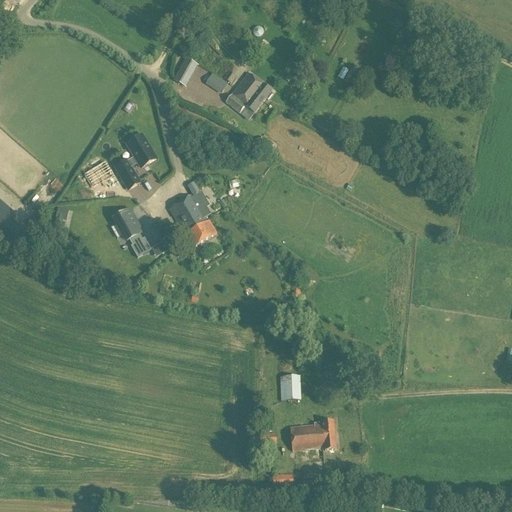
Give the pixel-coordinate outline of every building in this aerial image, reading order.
[(260,29),(259,29),(259,28),(258,28),(257,28),(257,29),(256,29),(255,29),(255,30),(254,30),(254,31),(253,32),(253,33),(253,34),(253,35),(254,36),(254,37),(255,37),(255,38),(256,38),(257,38),(258,38),(259,38),(260,38),(261,38),(261,37),(262,37),(262,36),(263,36),(263,35),(263,34),(263,33),(263,32),(263,31),(262,31),(262,30),(261,30),(261,29),(260,29)] [(185,87),(197,66),(186,60),(175,81),(185,87)] [(231,84),(235,78),(228,73),(224,79),(231,84)] [(268,101),(272,95),(271,95),(272,94),(261,85),(262,83),(257,79),(256,81),(248,75),(236,90),(232,96),(233,97),(227,104),(240,114),(245,107),(255,115),(264,104),(267,100),(268,101)] [(221,96),(228,85),(222,82),(216,92),(221,96)] [(127,146),(135,158),(128,162),(127,162),(114,169),(128,192),(141,184),(131,168),(139,164),(141,169),(156,160),(142,137),(127,146)] [(268,154),(274,145),(262,138),(256,147),(268,154)] [(181,181),(222,172),(216,148),(176,157),(181,181)] [(52,178),(37,201),(44,205),(58,182),(52,178)] [(214,196),(209,187),(203,190),(202,189),(169,209),(186,236),(184,237),(192,250),(217,235),(209,222),(208,223),(198,206),(214,196)] [(14,213),(0,201),(0,241),(13,253),(27,236),(8,220),(14,213)] [(58,209),(56,220),(62,221),(67,222),(69,212),(58,209)] [(142,240),(140,236),(144,234),(130,209),(113,219),(126,244),(129,242),(132,247),(131,248),(138,259),(152,251),(144,239),(142,240)] [(164,243),(156,248),(161,256),(169,252),(164,243)] [(281,403),(301,402),(300,378),(280,379),(281,403)] [(326,480),(324,452),(337,451),(334,423),(315,425),(315,426),(290,429),(293,453),(301,453),(304,482),(326,480)] [(428,444),(428,433),(420,433),(420,448),(416,448),(416,454),(423,453),(423,444),(428,444)] [(258,445),(277,445),(276,435),(258,435),(258,445)] [(273,491),(294,490),(293,476),(272,477),(273,491)]
